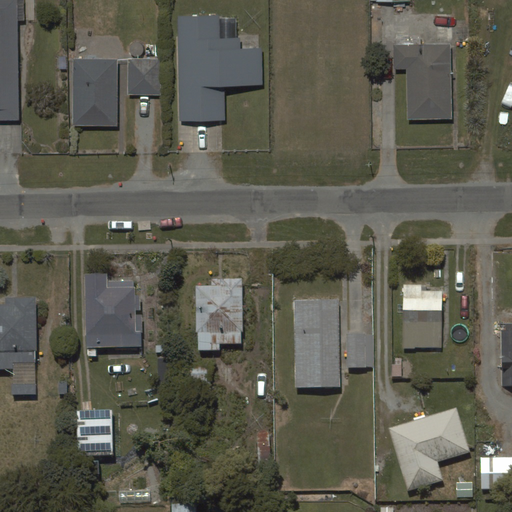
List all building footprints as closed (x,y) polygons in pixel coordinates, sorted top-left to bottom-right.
[(20,0),(0,0),(0,119),(22,120),(20,0)] [(236,13),(177,14),(179,122),(229,121),(228,92),(262,91),(261,33),(236,33),(236,13)] [(449,43),(394,44),(394,66),(407,66),(409,119),(451,118),(449,43)] [(121,56),(71,56),(72,130),(121,129),(121,56)] [(160,56),(129,57),(129,94),(160,94),(160,56)] [(109,276),(84,276),(86,351),(140,350),(138,285),(110,285),(109,276)] [(209,288),(196,288),(197,354),(220,353),(220,346),(245,346),(243,279),(209,280),(209,288)] [(403,288),(402,312),(443,312),(443,288),(403,288)] [(19,306),(0,306),(0,371),(13,371),(13,397),(38,397),(38,296),(19,296),(19,306)] [(338,297),(296,298),(297,389),(340,389),(338,297)] [(443,324),(404,324),(404,348),(443,347),(443,324)] [(511,329),(503,329),(504,387),(511,387),(511,329)] [(374,334),(348,334),(347,367),(374,368),(374,334)] [(56,366),(42,365),(42,385),(56,386),(56,366)] [(388,429),(406,490),(441,480),(436,461),(469,451),(456,409),(388,429)] [(113,410),(75,411),(76,455),(114,454),(113,410)] [(511,456),(478,455),(481,487),(511,487),(511,456)] [(475,481),(454,481),(454,501),(475,501),(475,481)]
